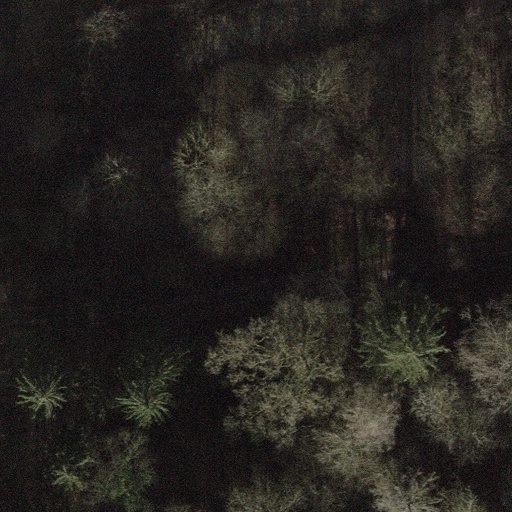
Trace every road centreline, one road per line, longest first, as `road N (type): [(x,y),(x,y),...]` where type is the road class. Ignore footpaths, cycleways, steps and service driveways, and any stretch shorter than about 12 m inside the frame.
road 1 (track): [(511,256),(353,288),(39,335),(0,333)]
road 2 (track): [(418,278),(479,418),(511,463)]
